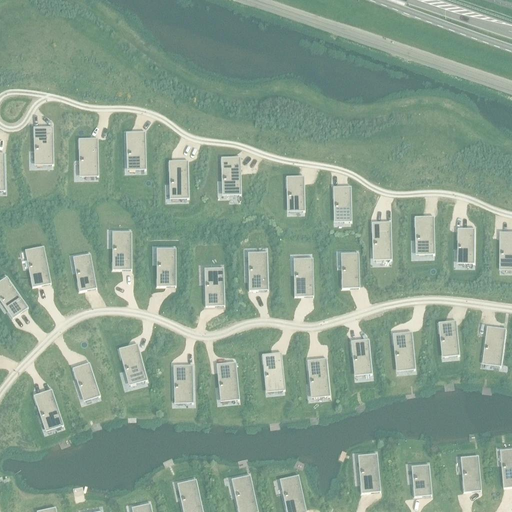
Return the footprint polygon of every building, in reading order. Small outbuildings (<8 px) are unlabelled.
[(43,129),(33,129),(33,138),(35,138),(35,149),(35,152),(36,152),(36,163),(53,163),(52,131),(51,131),(51,132),(45,132),(45,129),(43,129)] [(135,134),(125,134),(126,143),(128,143),(128,154),(128,157),(128,168),(145,168),(146,168),(145,136),(144,136),(144,137),(138,137),(138,134),(135,134)] [(87,140),(78,140),(78,150),(80,150),(80,160),(80,163),(81,163),(81,175),(98,175),(97,143),(96,143),(90,143),(90,141),(88,141),(87,140)] [(230,159),(220,159),(221,168),(223,168),(223,179),(223,182),(223,194),(240,193),(241,193),(240,162),(239,162),(233,162),(233,159),(230,159)] [(178,162),(168,163),(168,172),(170,172),(171,183),(170,183),(170,185),(171,185),(171,197),(188,197),(189,197),(188,165),(187,165),(187,166),(181,166),(181,163),(178,163),(178,162)] [(294,178),(286,178),(286,189),(286,191),(288,191),(288,195),(288,198),(288,210),(304,209),(304,181),(303,181),(297,181),(297,178),(294,178)] [(341,188),(333,189),(333,199),(333,202),(335,202),(335,206),(335,209),(335,220),(351,220),(351,191),(350,191),(350,192),(344,192),(344,189),(341,189),(341,188)] [(424,218),(414,218),(414,228),(416,228),(417,239),(416,239),(416,241),(417,241),(417,253),(434,253),(434,221),(432,221),(427,222),(426,219),(424,219),(424,218)] [(381,224),(371,224),(371,233),(373,233),(374,244),(373,244),(373,247),(374,247),(374,259),(391,258),(391,227),(390,227),(384,227),(384,224),(381,224)] [(465,230),(457,230),(457,241),(457,243),(459,243),(459,247),(458,247),(458,250),(459,250),(459,262),(474,262),(475,262),(475,233),(474,233),(474,234),(468,234),(468,231),(465,231),(465,230)] [(509,234),(500,234),(499,243),(502,243),(501,254),(501,257),(501,268),(511,268),(511,237),(511,236),(511,234),(509,234)] [(114,262),(112,262),(112,272),(121,272),(121,271),(124,271),(124,268),(130,268),(130,269),(131,268),(131,237),(114,237),(114,249),(113,249),(113,252),(114,252),(114,258),(114,262)] [(44,251),(27,255),(29,267),(30,269),(32,280),(30,280),(32,289),(41,287),(44,286),(43,283),(49,282),(49,283),(50,282),(44,251)] [(158,279),(156,279),(156,288),(166,288),(169,288),(169,285),(175,285),(176,285),(175,254),(158,254),(158,266),(158,268),(158,279)] [(250,283),(248,283),(248,292),(258,292),(261,292),(261,289),(267,289),(268,289),(267,257),(249,258),(250,270),(249,270),(250,272),(250,283)] [(341,280),(341,290),(349,290),(352,290),(352,287),(358,286),(358,287),(359,287),(358,258),(342,259),(343,270),(342,270),(343,273),(343,277),(341,277),(341,280)] [(77,283),(79,293),(87,292),(86,291),(89,291),(89,288),(95,287),(96,287),(91,259),(75,262),(77,273),(77,276),(78,276),(78,280),(77,280),(77,283)] [(296,289),(294,289),(294,299),(303,298),(306,298),(306,295),(312,295),(313,295),(313,263),(295,264),(295,276),(295,279),(295,278),(296,289)] [(207,299),(205,299),(205,308),(214,308),(214,307),(217,307),(217,304),(223,304),(223,305),(224,305),(223,273),(206,274),(206,285),(206,288),(207,299)] [(9,281),(0,286),(0,299),(1,300),(1,301),(2,303),(8,312),(7,313),(12,320),(20,315),(22,313),(20,311),(25,307),(26,307),(9,281)] [(446,323),(438,324),(439,334),(439,337),(441,337),(441,341),(441,344),(442,344),(443,355),(458,354),(459,354),(456,325),(455,325),(455,326),(449,326),(449,323),(446,324),(446,323)] [(486,351),(485,363),(502,365),(506,334),(505,333),(505,334),(499,333),(499,330),(496,330),(496,329),(487,328),(486,337),(488,338),(486,348),(486,351)] [(401,334),(392,335),(393,344),(395,344),(396,355),(396,358),(397,370),(415,368),(412,336),(411,336),(411,337),(405,337),(404,335),(401,335),(401,334)] [(367,341),(354,344),(357,371),(370,371),(367,341)] [(128,348),(118,350),(121,359),(123,359),(125,369),(126,372),(129,383),(146,379),(138,348),(137,348),(137,349),(131,350),(130,348),(128,348)] [(271,355),(261,356),(262,365),(264,365),(265,369),(266,376),(265,376),(265,378),(266,378),(267,390),(284,389),(281,357),(280,357),(280,358),(274,358),(274,355),(271,356),(271,355)] [(316,361),(307,362),(308,371),(310,371),(310,375),(311,382),(310,382),(311,384),(312,396),(329,394),(326,363),(325,363),(319,364),(319,361),(316,361)] [(225,365),(216,366),(217,375),(219,375),(219,379),(220,385),(220,388),(221,400),(239,398),(236,367),(235,367),(229,368),(228,365),(226,365),(225,365)] [(72,370),(75,380),(76,380),(76,382),(78,382),(79,386),(80,388),(84,399),(99,394),(90,367),(89,367),(89,368),(83,370),(82,367),(80,368),(80,367),(72,370)] [(182,367),(173,367),(173,376),(175,376),(175,387),(175,390),(176,402),(193,401),(192,370),(191,370),(185,370),(185,367),(182,367)] [(62,424),(52,394),(51,394),(46,396),(45,394),(42,394),(33,397),(36,406),(38,405),(41,415),(41,416),(42,418),(46,429),(62,424)] [(511,454),(502,455),(503,467),(503,470),(504,470),(505,481),(503,481),(503,490),(511,489),(511,454)] [(377,459),(360,461),(361,472),(360,472),(361,475),(362,486),(360,486),(361,495),(370,494),(373,494),(373,491),(379,490),(379,491),(380,490),(377,459)] [(478,461),(462,463),(463,474),(463,477),(464,477),(464,481),(462,481),(462,484),(463,494),(471,493),(474,493),(474,490),(480,489),(480,490),(481,490),(478,461)] [(429,470),(413,471),(414,479),(413,479),(414,481),(415,488),(413,488),(413,499),(422,498),(422,497),(424,497),(424,494),(430,494),(431,494),(429,470)] [(251,480),(234,484),(236,496),(236,498),(237,498),(239,509),(237,509),(237,511),(251,511),(256,511),(257,511),(251,480)] [(299,480),(282,484),(284,496),(284,498),(285,498),(287,509),(285,509),(285,511),(300,511),(304,511),(305,511),(299,480)] [(202,511),(196,485),(179,488),(182,500),(182,503),(182,502),(184,511),(202,511)]
